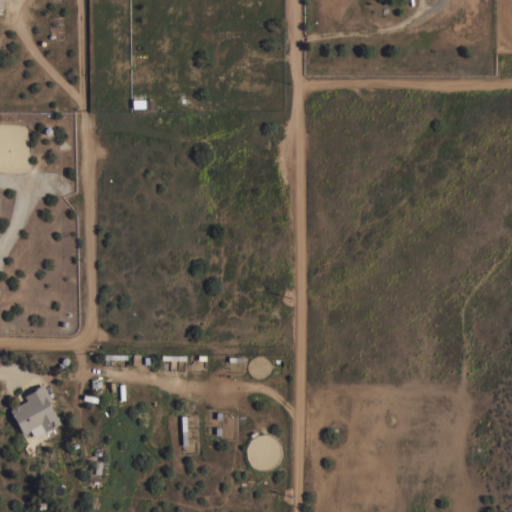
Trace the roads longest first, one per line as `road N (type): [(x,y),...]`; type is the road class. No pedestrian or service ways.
road 1 (residential): [(297,511),(298,0)]
road 2 (residential): [(511,77),(300,74)]
